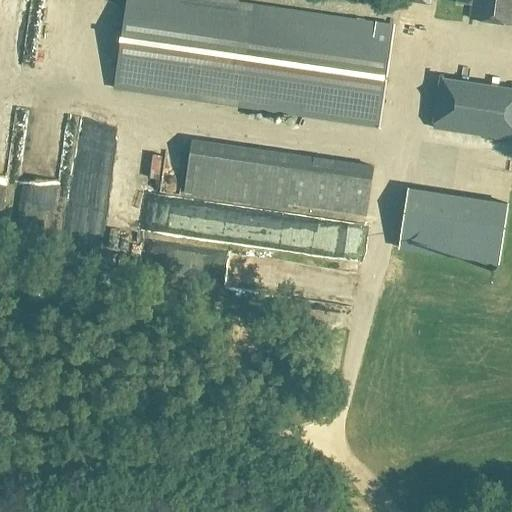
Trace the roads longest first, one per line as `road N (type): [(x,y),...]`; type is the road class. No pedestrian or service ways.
road 1 (track): [(511,55),(434,50),(319,444)]
road 2 (track): [(388,511),(363,472),(333,448),(275,434),(194,437),(0,467)]
